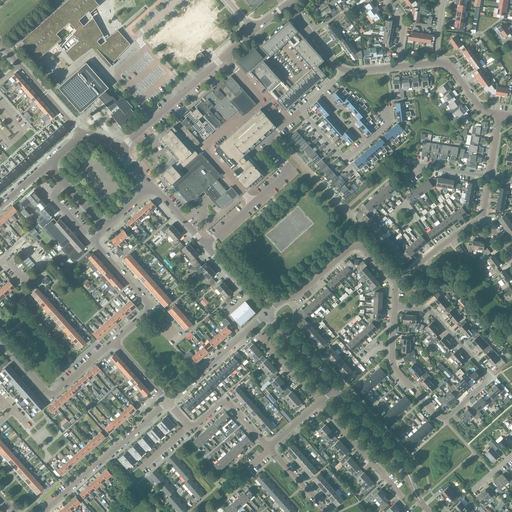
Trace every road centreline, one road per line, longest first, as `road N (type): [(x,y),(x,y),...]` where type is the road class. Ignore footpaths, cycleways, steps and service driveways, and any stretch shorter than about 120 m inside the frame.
road 1 (residential): [(392,348),(396,370),(444,418),(486,374),(430,313),(394,308)]
road 2 (residential): [(284,124),(265,142),(289,170),(204,245)]
road 3 (residential): [(168,401),(45,511)]
road 4 (residential): [(266,315),(353,247),(396,279)]
road 5 (residential): [(114,342),(50,397),(0,344)]
road 6 (tertiary): [(429,511),(407,472),(333,389)]
road 7 (residential): [(403,496),(318,402)]
